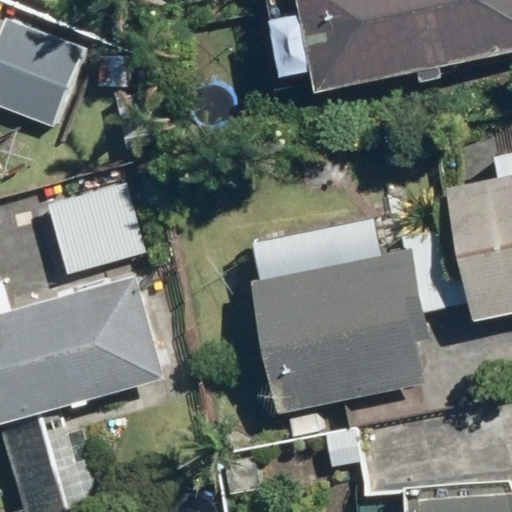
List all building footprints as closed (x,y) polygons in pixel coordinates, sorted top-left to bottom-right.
[(511,0),(286,0),(301,72),(337,65),(341,86),(511,52),(511,0)] [(0,123),(11,121),(6,105),(65,126),(96,43),(17,14),(0,60),(0,123)] [(509,169),(463,178),(487,314),(511,309),(511,146),(505,148),(509,169)] [(137,177),(55,199),(74,269),(156,247),(137,177)] [(295,406),(436,378),(427,338),(443,335),(424,242),(268,274),(295,406)] [(153,265),(0,305),(0,418),(7,417),(32,511),(85,511),(104,507),(75,399),(182,370),(153,265)] [(511,511),(511,481),(425,483),(425,511),(511,511)]
